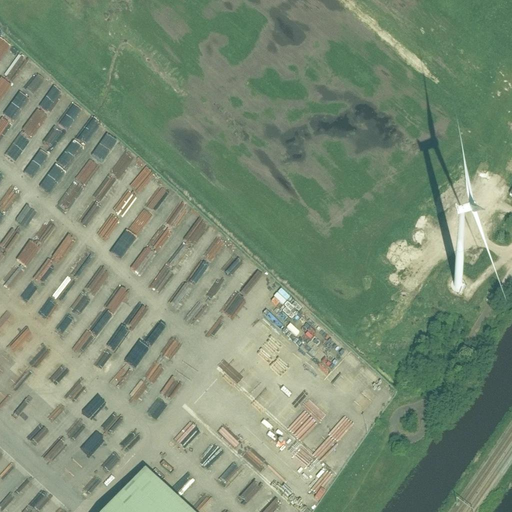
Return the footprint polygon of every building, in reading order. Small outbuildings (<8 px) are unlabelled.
[(151,0),(76,0),(150,66),(184,29),(151,0)] [(42,71),(34,80),(52,96),(60,87),(42,71)] [(0,96),(5,100),(19,80),(9,73),(0,86),(0,96)] [(26,88),(20,98),(30,104),(36,94),(26,88)] [(62,89),(54,98),(71,113),(79,105),(62,89)] [(20,98),(12,108),(20,115),(28,105),(20,98)] [(74,116),(92,132),(100,123),(82,107),(74,116)] [(112,150),(120,142),(102,126),(95,134),(112,150)] [(67,191),(76,197),(89,178),(81,172),(67,191)] [(0,200),(0,216),(0,217),(20,198),(12,189),(0,200)] [(0,242),(0,254),(4,258),(37,210),(27,203),(0,242)] [(26,247),(15,266),(23,270),(27,263),(28,264),(35,252),(26,247)] [(84,290),(91,296),(106,277),(99,272),(84,290)] [(47,299),(54,304),(70,280),(62,275),(47,299)] [(451,285),(450,287),(451,289),(452,291),(454,293),(456,294),(458,294),(461,293),(463,292),(464,290),(465,288),(465,286),(465,284),(463,282),(462,280),(460,279),(457,279),(455,280),(453,281),(451,283),(451,285)] [(306,330),(313,321),(309,319),(302,327),(306,330)] [(165,343),(153,355),(160,361),(171,348),(165,343)] [(148,362),(137,375),(146,381),(156,368),(148,362)] [(355,376),(359,379),(367,371),(363,367),(355,376)] [(15,379),(7,395),(16,400),(24,384),(15,379)] [(362,386),(355,395),(364,401),(369,394),(365,391),(366,389),(362,386)] [(317,489),(331,473),(318,463),(301,483),(308,488),(311,484),(317,489)] [(231,481),(241,472),(235,466),(225,475),(231,481)] [(179,511),(142,478),(110,511),(179,511)] [(29,489),(14,506),(21,511),(32,511),(43,501),(29,489)] [(323,490),(317,500),(322,503),(327,493),(323,490)] [(294,500),(298,506),(312,496),(308,491),(294,500)]
